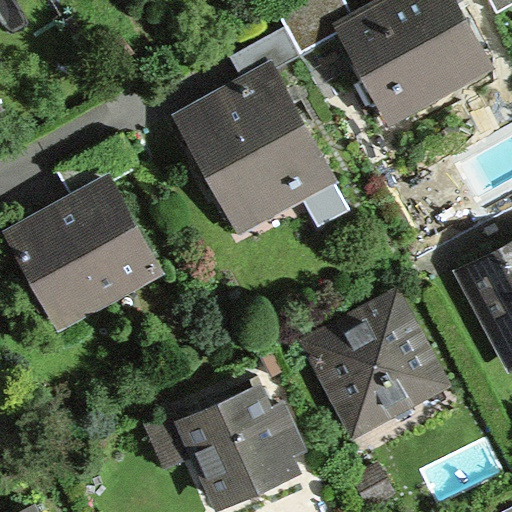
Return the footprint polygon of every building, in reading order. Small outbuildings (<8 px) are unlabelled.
[(490,72),(447,0),(388,0),(352,21),(339,0),(301,0),(275,16),(284,31),(299,57),(334,36),(390,131),(490,72)] [(511,0),(487,0),(496,16),(511,6),(511,0)] [(299,57),(284,31),(228,63),(239,83),(175,119),(240,232),(330,181),(269,74),(299,57)] [(66,200),(0,236),(0,239),(54,336),(162,277),(110,185),(140,169),(122,137),(52,175),(66,200)] [(511,245),(457,275),(509,372),(511,370),(511,245)] [(400,296),(305,345),(354,439),(449,390),(400,296)] [(173,432),(167,419),(141,431),(162,475),(190,462),(213,511),(292,474),(286,461),(302,453),(280,406),(268,412),(258,392),(173,432)]
